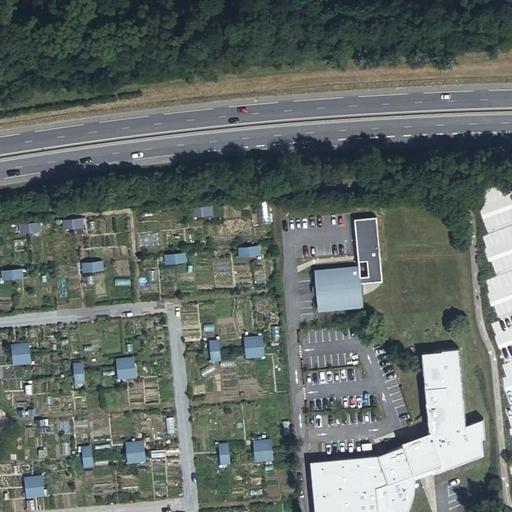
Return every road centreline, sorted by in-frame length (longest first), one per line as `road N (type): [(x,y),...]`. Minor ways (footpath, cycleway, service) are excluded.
road 1 (trunk): [(511,98),(328,107),(0,142)]
road 2 (trunk): [(0,169),(245,138),(457,125)]
road 3 (track): [(265,395),(15,417)]
